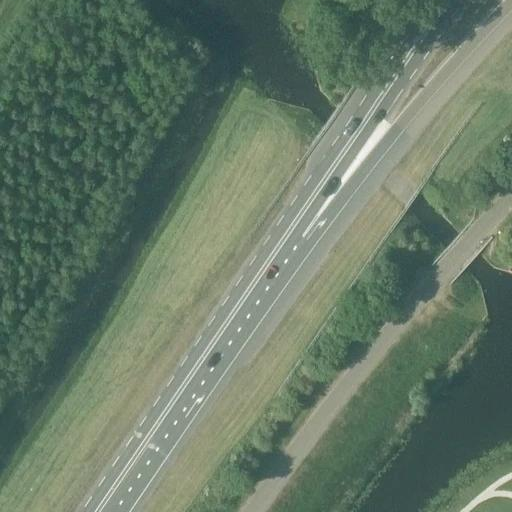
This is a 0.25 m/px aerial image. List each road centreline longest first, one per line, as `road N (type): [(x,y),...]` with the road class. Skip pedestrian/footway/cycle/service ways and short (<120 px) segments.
road 1 (unclassified): [(254,511),(420,298),(511,195)]
road 2 (primary): [(284,238),(97,511)]
road 3 (primary): [(446,0),(284,238)]
road 4 (primary): [(399,125),(511,0)]
road 5 (primary): [(284,238),(347,192),(399,125)]
